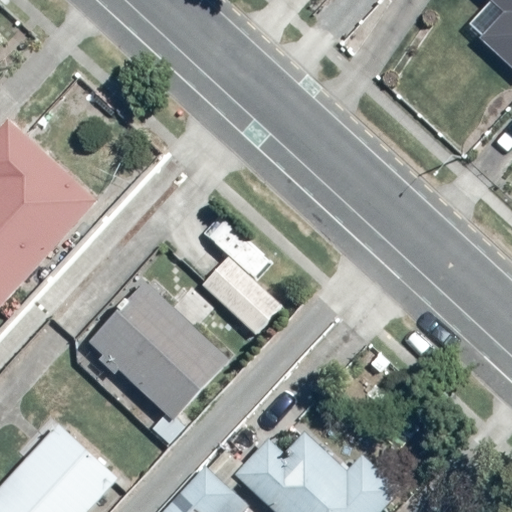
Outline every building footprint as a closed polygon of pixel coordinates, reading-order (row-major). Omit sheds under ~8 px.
[(511,0),(486,0),(488,2),(464,28),(511,71),(511,0)] [(0,307),(94,203),(7,125),(0,132),(0,307)] [(282,304),(228,254),(199,285),(253,336),(282,304)] [(227,363),(141,284),(82,349),(103,368),(107,364),(172,424),(227,363)] [(291,446),(253,412),(230,436),(249,453),(231,474),(272,511),(379,511),(396,493),(360,460),(349,473),(304,432),(291,446)] [(86,511),(117,478),(56,424),(0,487),(0,511),(86,511)] [(245,511),(248,509),(206,469),(165,511),(245,511)]
